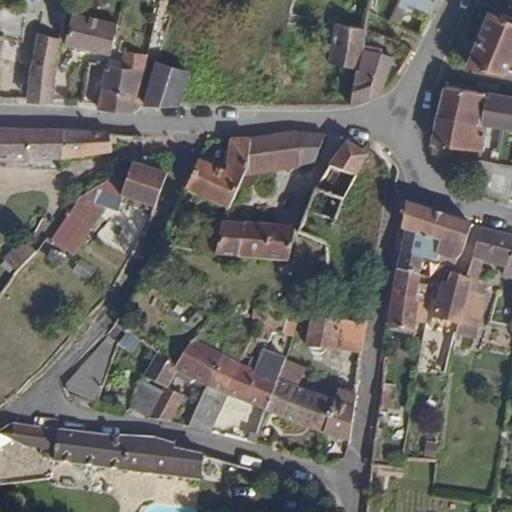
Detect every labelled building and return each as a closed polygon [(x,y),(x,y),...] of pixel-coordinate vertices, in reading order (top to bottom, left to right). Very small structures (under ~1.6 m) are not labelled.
[(430,16),(437,0),(401,0),(399,4),(430,16)] [(511,12),(491,5),(488,10),(511,19),(511,12)] [(507,71),(511,58),(511,19),(488,10),(465,68),(505,75),(507,71)] [(112,40),(115,24),(69,13),(66,41),(107,50),(106,59),(117,60),(118,51),(116,50),(118,42),(112,40)] [(363,45),(365,34),(366,32),(340,26),(339,30),(325,27),(322,36),(336,39),(331,72),(356,77),(363,45)] [(56,67),(61,39),(37,34),(30,64),(56,67)] [(389,53),(392,45),(386,43),(383,50),(363,45),(356,77),(350,106),(372,98),(375,92),(389,53)] [(147,73),(147,58),(124,53),(120,67),(147,73)] [(383,87),(395,56),(389,53),(375,92),(381,94),(383,87)] [(142,106),(150,73),(147,73),(120,67),(88,59),(86,73),(103,76),(99,102),(98,111),(129,116),(133,106),(142,106)] [(179,107),(189,70),(157,61),(145,106),(179,107)] [(56,67),(30,64),(29,97),(29,102),(55,103),(55,100),(56,67)] [(511,99),(444,89),(432,146),(473,152),(477,152),(480,131),(498,133),(491,169),(511,172),(511,99)] [(112,153),(110,132),(63,130),(0,127),(0,161),(11,162),(58,162),(62,159),(76,157),(112,153)] [(511,184),(511,172),(491,169),(498,133),(480,131),(477,152),(473,152),(466,195),(509,205),(509,201),(510,195),(511,184)] [(300,162),(299,133),(271,135),(273,167),(300,162)] [(318,159),(324,136),(299,133),(300,162),(318,159)] [(273,167),(271,135),(244,137),(247,160),(230,194),(237,195),(240,186),(250,186),(254,171),(273,167)] [(230,194),(247,160),(244,137),(230,138),(229,163),(201,151),(185,186),(218,201),(213,210),(210,208),(206,213),(216,220),(221,211),(230,194)] [(343,203),(366,155),(345,141),(324,174),(296,231),(323,243),(332,229),(343,203)] [(156,206),(168,171),(133,160),(127,179),(121,196),(156,206)] [(119,211),(121,196),(127,179),(108,179),(81,198),(52,241),(51,243),(75,256),(107,208),(119,211)] [(466,254),(473,227),(407,201),(401,225),(406,226),(439,239),(437,249),(456,257),(466,254)] [(241,256),(244,221),(224,220),(226,215),(221,211),(216,220),(212,252),(241,256)] [(212,252),(216,220),(201,218),(196,249),(212,252)] [(291,260),(294,224),(244,221),(241,256),(291,260)] [(437,249),(439,239),(406,226),(397,266),(418,271),(421,255),(445,264),(454,267),(456,257),(437,249)] [(511,266),(511,235),(482,228),(475,258),(511,266)] [(23,259),(32,249),(22,240),(5,260),(15,269),(23,259)] [(417,274),(418,271),(397,266),(386,326),(411,330),(418,300),(413,299),(417,274)] [(469,279),(470,275),(463,274),(462,279),(453,278),(450,286),(442,284),(436,316),(435,320),(459,324),(469,279)] [(487,330),(494,297),(488,296),(489,284),(469,279),(459,324),(487,330)] [(331,349),(336,319),(309,315),(305,347),(309,353),(318,354),(323,350),(331,349)] [(365,323),(336,319),(331,349),(361,353),(365,323)] [(119,340),(123,328),(118,324),(109,334),(119,340)] [(96,400),(119,340),(109,334),(66,382),(76,394),(96,400)] [(208,387),(223,354),(192,343),(178,366),(174,373),(208,387)] [(277,376),(285,356),(265,349),(256,367),(243,361),(223,354),(208,387),(230,396),(265,410),(277,376)] [(174,373),(178,366),(155,352),(143,378),(165,389),(174,373)] [(334,398),(277,376),(265,410),(324,432),(334,398)] [(151,412),(165,389),(143,378),(131,402),(151,412)] [(214,434),(230,396),(208,387),(190,425),(189,428),(214,434)] [(170,421),(182,398),(165,389),(151,412),(146,420),(168,424),(170,421)] [(349,442),(356,394),(345,389),(341,400),(334,398),(324,432),(349,442)] [(54,449),(56,427),(12,423),(0,429),(0,432),(30,447),(54,449)] [(54,449),(54,462),(72,464),(169,475),(191,477),(201,479),(203,457),(204,452),(175,447),(175,441),(155,436),(56,427),(54,449)] [(54,462),(54,449),(30,447),(0,432),(0,484),(0,485),(52,479),(54,462)] [(404,476),(405,468),(377,466),(377,474),(404,476)]
